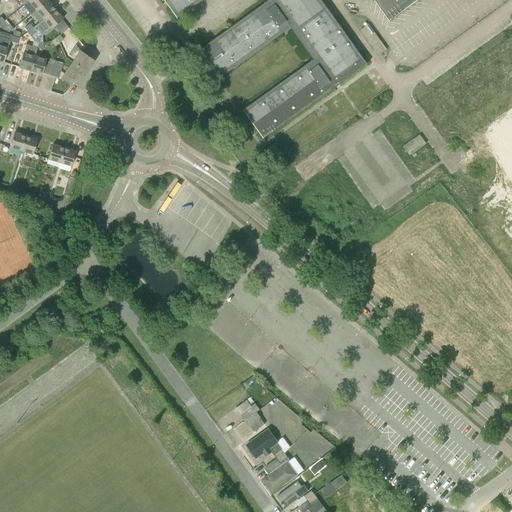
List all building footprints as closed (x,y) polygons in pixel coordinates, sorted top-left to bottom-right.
[(46,0),(29,0),(23,5),(22,6),(30,15),(36,10),(48,1),(46,0)] [(367,64),(320,0),(165,0),(178,18),(203,0),(269,0),(201,49),(221,77),(292,27),(315,59),(244,109),(265,138),(367,64)] [(375,0),(390,20),(417,0),(375,0)] [(48,1),(36,10),(43,19),(55,10),(48,1)] [(55,10),(43,19),(51,29),(63,19),(55,10)] [(6,20),(4,21),(0,24),(0,26),(2,29),(9,32),(13,28),(6,20)] [(28,32),(33,28),(29,23),(24,28),(28,32)] [(33,28),(28,32),(31,36),(36,32),(33,28)] [(11,35),(0,31),(0,32),(0,61),(3,62),(8,48),(7,48),(11,35)] [(55,46),(59,43),(55,38),(51,41),(55,46)] [(37,48),(39,42),(34,40),(32,46),(26,44),(23,53),(19,67),(30,71),(35,56),(34,56),(36,47),(37,48)] [(74,58),(72,62),(87,72),(94,60),(90,57),(93,52),(85,47),(82,52),(74,47),(69,54),(74,58)] [(35,56),(30,71),(42,74),(42,73),(50,75),(54,60),(47,58),(46,60),(35,56)] [(54,60),(50,75),(57,77),(62,62),(54,60)] [(87,72),(72,62),(61,79),(71,85),(74,80),(79,84),(87,72)] [(10,147),(21,151),(26,136),(14,132),(10,147)] [(426,144),(420,135),(403,146),(410,156),(426,144)] [(26,136),(21,151),(32,154),(37,140),(26,136)] [(48,159),(59,162),(64,148),(53,145),(48,159)] [(64,148),(59,162),(71,166),(75,152),(64,148)] [(69,196),(74,178),(68,177),(64,195),(69,196)] [(247,400),(236,408),(241,414),(252,407),(247,400)] [(254,432),(265,424),(260,418),(249,426),(254,432)] [(269,428),(248,443),(259,460),(281,445),(269,428)] [(277,457),(285,452),(282,448),(274,453),(277,457)] [(280,461),(288,456),(285,452),(277,457),(280,461)] [(295,455),(263,479),(274,494),(306,470),(295,455)] [(342,475),(330,483),(321,490),(325,496),(327,497),(336,490),(347,482),(342,475)] [(298,481),(278,496),(284,505),(305,490),(298,481)] [(307,500),(315,494),(312,490),(304,496),(307,500)] [(310,504),(318,498),(315,494),(307,500),(310,504)] [(328,511),(321,502),(306,511),(328,511)]
